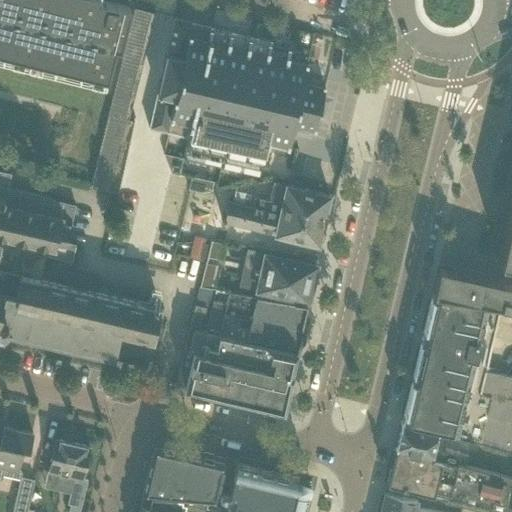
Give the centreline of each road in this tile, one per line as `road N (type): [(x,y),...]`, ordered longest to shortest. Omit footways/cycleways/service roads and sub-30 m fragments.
road 1 (residential): [(411,31),(312,447)]
road 2 (residential): [(363,458),(463,47)]
road 3 (residential): [(312,447),(167,413),(137,427)]
road 4 (residential): [(137,427),(101,403),(0,380)]
